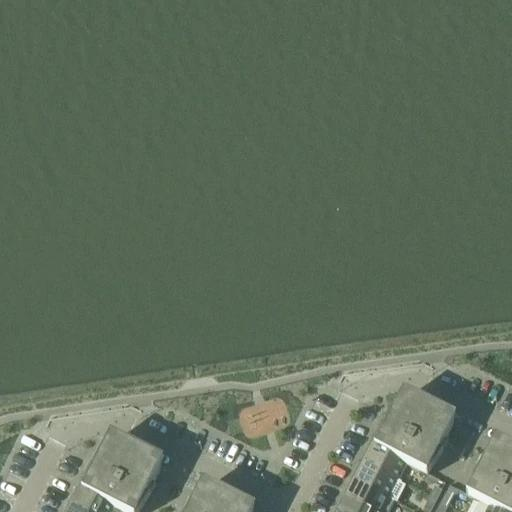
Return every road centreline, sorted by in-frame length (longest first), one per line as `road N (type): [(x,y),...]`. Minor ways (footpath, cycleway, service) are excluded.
road 1 (residential): [(18,511),(60,434),(123,425),(287,511)]
road 2 (residential): [(511,433),(418,386),(369,388),(352,396),(288,511)]
